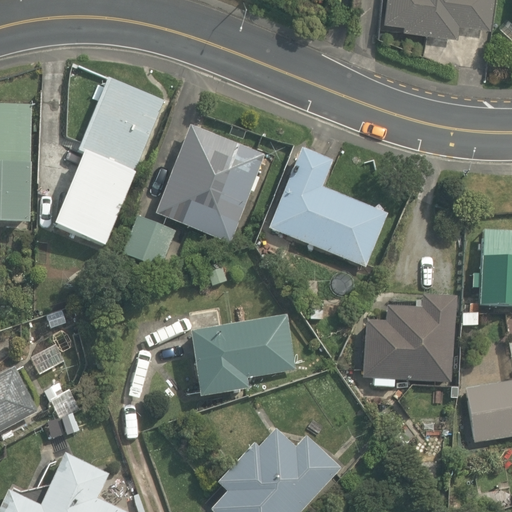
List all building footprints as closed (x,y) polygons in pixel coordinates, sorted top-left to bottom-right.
[(386,0),(384,22),(403,24),(402,30),(458,38),(460,24),(490,28),(494,0),(386,0)] [(164,102),(108,78),(78,151),(83,154),(54,225),(106,247),(164,102)] [(33,106),(0,104),(0,223),(30,224),(33,106)] [(265,155),(191,126),(156,214),(230,244),(251,192),(254,193),(260,178),(256,177),(265,155)] [(301,150),(269,229),(365,268),(387,215),(322,188),(332,162),(301,150)] [(176,232),(138,217),(123,254),(162,269),(176,232)] [(511,232),(483,231),(481,275),(473,275),(472,289),(480,289),(479,306),(511,307),(511,232)] [(385,322),(366,321),(363,379),(374,380),(374,387),(394,389),(394,381),(451,384),(456,298),(422,296),(421,309),(386,307),(385,322)] [(190,332),(199,398),(249,390),(248,379),(296,372),(288,315),(190,332)] [(511,366),(511,381),(464,390),(474,444),(511,437),(511,342),(508,344),(511,366)] [(0,375),(0,432),(38,413),(15,368),(0,375)] [(226,491),(209,508),(213,511),(302,511),(342,469),(306,437),(295,448),(276,430),(259,448),(254,444),(218,483),(226,491)] [(39,503),(9,488),(0,506),(0,511),(128,511),(98,497),(110,473),(65,451),(39,503)]
